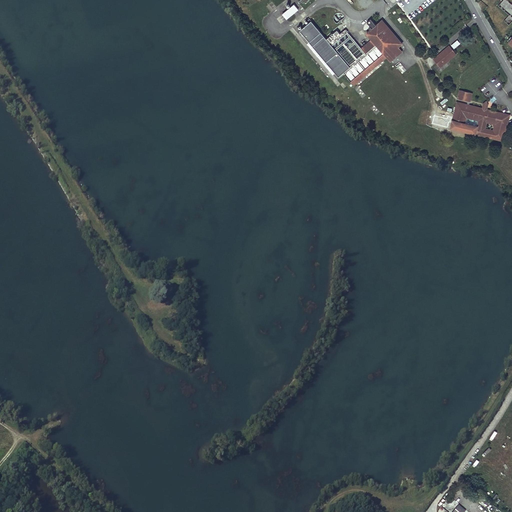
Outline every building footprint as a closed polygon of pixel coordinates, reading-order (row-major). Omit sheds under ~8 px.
[(509,16),(505,20),(510,24),(511,22),(511,3),(508,0),(501,0),(497,5),(509,16)] [(282,14),(287,20),(299,9),(294,4),(282,14)] [(401,42),(380,17),(363,31),(369,38),(359,46),(343,26),(337,31),(334,28),(323,37),(308,19),(296,29),(336,77),(342,72),(351,84),(384,56),(388,61),(401,50),(397,45),(401,42)] [(435,59),(441,67),(457,54),(451,46),(435,59)] [(400,63),(396,66),(402,74),(406,70),(400,63)] [(500,87),(498,84),(500,81),(494,76),(481,90),(489,98),(500,87)] [(460,91),(458,100),(470,103),(472,94),(460,91)] [(457,103),(451,129),(502,141),(506,121),(498,113),(487,110),(482,109),(457,103)] [(508,115),(498,113),(506,121),(508,115)]
